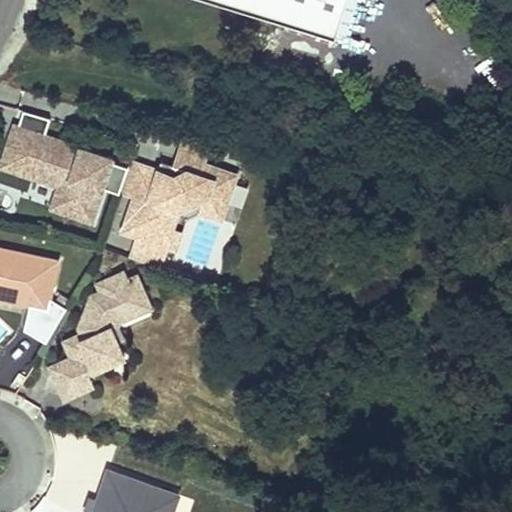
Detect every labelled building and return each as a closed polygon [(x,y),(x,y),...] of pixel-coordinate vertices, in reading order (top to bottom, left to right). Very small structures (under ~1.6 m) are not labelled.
[(216,0),(335,36),(345,0),(216,0)] [(114,157),(15,124),(4,157),(63,177),(65,172),(72,175),(60,209),(93,220),(114,157)] [(162,162),(159,171),(184,180),(194,173),(198,163),(204,166),(212,145),(182,136),(172,166),(162,162)] [(63,177),(4,157),(1,167),(60,187),(53,207),(60,209),(72,175),(65,172),(63,177)] [(131,162),(121,192),(135,197),(123,232),(138,238),(167,248),(179,212),(207,198),(226,205),(236,176),(204,166),(198,163),(194,173),(184,180),(159,171),(131,162)] [(226,205),(207,198),(179,212),(167,248),(138,238),(135,247),(164,257),(175,261),(189,221),(201,215),(220,221),(226,205)] [(61,259),(0,243),(0,288),(32,297),(30,303),(48,308),(61,259)] [(164,257),(135,247),(131,258),(160,267),(164,257)] [(125,273),(99,284),(102,292),(93,296),(80,328),(82,334),(65,341),(72,357),(50,366),(63,398),(93,386),(88,373),(124,358),(118,344),(111,328),(116,318),(114,314),(148,300),(138,277),(128,281),(125,273)] [(0,288),(0,295),(30,303),(32,297),(0,288)] [(148,300),(114,314),(116,318),(111,328),(118,344),(123,341),(119,331),(120,323),(152,310),(148,300)] [(70,460),(76,464),(81,468),(93,453),(82,444),(70,460)] [(177,511),(183,497),(106,469),(90,511),(177,511)]
